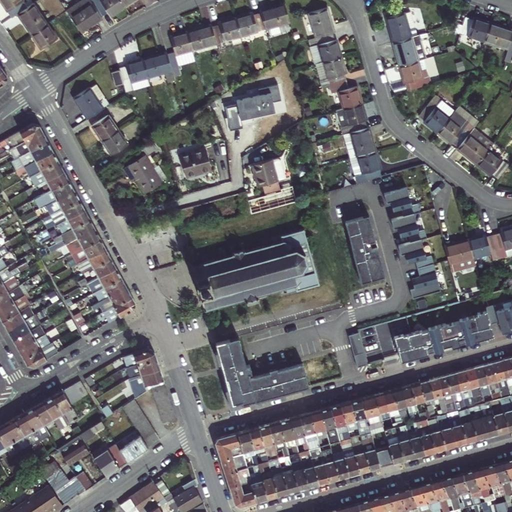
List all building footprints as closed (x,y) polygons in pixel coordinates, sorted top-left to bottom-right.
[(25,1),(24,0),(0,0),(8,11),(25,1)] [(69,12),(82,31),(103,17),(102,16),(91,0),(85,0),(69,11),(69,12)] [(112,16),(127,6),(123,0),(91,0),(102,16),(110,12),(112,16)] [(50,24),(36,2),(19,13),(33,35),(50,24)] [(260,11),(264,28),(289,21),(284,3),(259,9),(260,11)] [(311,10),(318,35),(335,30),(337,30),(330,5),(311,10)] [(236,16),(241,35),(264,28),(260,11),(253,13),(253,11),(236,16)] [(406,14),(412,37),(417,36),(411,12),(406,14)] [(387,19),(393,42),(394,42),(412,37),(406,14),(387,19)] [(212,25),(217,41),(241,35),(236,16),(219,21),(220,23),(212,25)] [(460,34),(486,42),(492,24),(474,18),(474,20),(465,17),(463,23),(460,34)] [(217,41),(212,25),(212,22),(188,29),(193,48),(217,41)] [(60,40),(50,24),(33,35),(44,51),(60,40)] [(509,50),(511,39),(511,30),(492,24),(486,42),(509,50)] [(193,48),(188,29),(171,34),(174,49),(167,51),(172,68),(180,66),(176,53),(193,48)] [(311,37),(317,61),(343,54),(339,37),(337,37),(335,30),(318,35),(311,37)] [(396,50),(400,66),(425,59),(420,43),(414,44),(412,37),(394,42),(396,49),(396,50)] [(172,68),(167,51),(167,49),(143,56),(148,75),(172,68)] [(343,54),(317,61),(324,86),(331,84),(349,79),(346,70),(348,69),(343,54)] [(148,75),(143,56),(126,61),(126,62),(119,65),(120,69),(124,81),(124,82),(126,89),(150,82),(148,75)] [(425,59),(400,66),(405,82),(407,82),(409,90),(432,84),(425,59)] [(124,81),(120,69),(111,71),(115,84),(124,81)] [(342,107),(360,102),(356,85),(351,87),(349,79),(331,84),(333,92),(337,91),(342,107)] [(88,117),(105,106),(91,83),(75,94),(88,117)] [(235,144),(250,139),(236,96),(215,103),(220,118),(226,116),(235,144)] [(438,135),(451,120),(437,109),(443,103),(437,97),(420,118),(426,123),(425,125),(438,135)] [(340,134),(365,127),(363,119),(365,118),(360,102),(342,107),(333,109),(340,134)] [(94,122),(103,137),(118,127),(109,112),(94,122)] [(451,120),(438,135),(453,147),(454,145),(459,149),(470,136),(464,131),(469,124),(456,113),(451,120)] [(8,136),(13,146),(42,131),(39,126),(32,124),(8,136)] [(347,158),(374,150),(367,126),(365,127),(340,134),(347,158)] [(118,127),(103,137),(112,151),(128,141),(118,127)] [(459,149),(458,151),(478,166),(489,151),(494,146),(474,130),(470,136),(459,149)] [(42,131),(13,146),(19,156),(47,141),(42,131)] [(52,150),(47,141),(19,156),(24,166),(52,150)] [(206,146),(180,153),(186,173),(211,167),(206,146)] [(489,151),(503,162),(507,156),(494,146),(489,151)] [(58,160),(52,150),(24,166),(29,175),(40,170),(58,160)] [(354,183),(379,176),(376,167),(378,167),(374,150),(347,158),(354,183)] [(489,151),(478,166),(491,177),(492,176),(498,181),(509,167),(503,162),(489,151)] [(145,154),(123,166),(131,179),(134,177),(143,191),(161,181),(145,154)] [(271,156),(251,162),(256,183),(277,178),(271,156)] [(63,170),(58,160),(40,170),(42,175),(32,181),(34,185),(63,170)] [(40,195),(68,179),(63,170),(34,185),(40,195)] [(45,205),(73,189),(68,179),(40,195),(45,205)] [(410,204),(406,187),(382,193),(385,203),(389,202),(392,210),(400,208),(402,216),(389,219),(392,229),(396,228),(399,236),(407,234),(409,242),(396,245),(399,255),(403,253),(405,262),(413,260),(418,277),(410,279),(412,288),(408,289),(410,299),(439,291),(430,254),(424,256),(419,239),(425,238),(423,228),(417,230),(413,213),(419,212),(416,202),(410,204)] [(78,198),(73,189),(45,205),(50,214),(78,198)] [(242,214),(250,212),(247,198),(244,189),(237,191),(242,214)] [(33,199),(38,208),(45,205),(40,195),(33,199)] [(57,223),(84,208),(78,198),(50,214),(43,218),(48,228),(55,224),(57,223)] [(89,218),(84,208),(57,223),(63,233),(89,218)] [(383,275),(367,213),(344,220),(359,281),(383,275)] [(89,218),(63,233),(61,234),(66,243),(94,228),(89,218)] [(71,253),(99,237),(94,228),(66,243),(71,253)] [(511,248),(511,228),(500,231),(501,233),(494,235),(499,252),(511,248)] [(228,303),(235,301),(236,302),(237,302),(237,301),(246,298),(246,299),(244,300),(245,301),(246,301),(247,304),(259,301),(258,299),(266,297),(265,294),(267,294),(267,292),(275,290),(275,291),(277,291),(276,289),(284,287),(285,289),(286,289),(287,293),(318,283),(304,229),(272,238),(273,241),(272,241),(272,244),(265,245),(265,244),(263,245),(263,246),(255,248),(255,247),(253,247),(254,249),(245,251),(245,250),(246,250),(246,248),(245,249),(244,248),(242,248),(243,250),(235,252),(234,250),(232,251),(233,252),(232,253),(232,254),(233,253),(233,254),(226,257),(225,255),(223,255),(224,257),(216,259),(215,258),(214,258),(214,260),(206,262),(205,260),(204,261),(204,262),(195,265),(194,264),(193,264),(193,265),(192,266),(192,268),(194,267),(196,277),(195,277),(195,278),(196,278),(201,297),(200,297),(201,299),(202,298),(204,307),(203,308),(204,309),(205,309),(205,311),(207,310),(207,309),(216,306),(216,308),(218,307),(218,306),(227,303),(227,305),(229,304),(228,303)] [(61,234),(52,239),(57,248),(66,243),(61,234)] [(485,235),(469,240),(475,259),(499,252),(494,235),(485,237),(485,235)] [(76,263),(105,247),(99,237),(71,253),(76,263)] [(469,240),(445,246),(453,274),(459,272),(457,264),(475,259),(469,240)] [(110,257),(105,247),(76,263),(82,272),(92,267),(110,257)] [(115,266),(110,257),(92,267),(95,272),(84,277),(87,282),(115,266)] [(477,267),(475,259),(457,264),(459,272),(477,267)] [(0,282),(12,275),(27,267),(25,262),(8,272),(5,267),(0,269),(0,282)] [(103,286),(121,276),(115,266),(87,282),(92,292),(94,291),(103,286)] [(0,282),(0,295),(18,285),(12,275),(0,282)] [(126,286),(121,276),(103,286),(94,291),(100,300),(126,286)] [(18,285),(0,295),(0,307),(23,294),(18,285)] [(126,286),(97,302),(102,311),(131,295),(126,286)] [(29,303),(23,294),(0,307),(0,317),(1,319),(29,303)] [(134,302),(131,295),(102,311),(108,321),(132,309),(134,302)] [(486,310),(490,324),(498,321),(501,333),(510,331),(509,327),(511,325),(511,299),(511,300),(511,303),(511,305),(496,310),(494,304),(485,307),(486,310)] [(1,319),(7,329),(34,313),(29,303),(1,319)] [(465,343),(493,336),(490,324),(486,310),(476,313),(477,314),(459,319),(459,320),(445,324),(445,323),(427,328),(428,329),(422,331),(421,330),(403,335),(403,333),(393,336),(399,355),(402,354),(404,360),(428,354),(428,353),(434,351),(434,352),(459,345),(459,344),(465,342),(465,343)] [(12,339),(29,329),(38,324),(40,323),(37,318),(34,313),(7,329),(12,339)] [(18,349),(44,333),(45,332),(40,323),(38,324),(29,329),(12,339),(18,349)] [(358,332),(348,335),(357,367),(368,364),(358,332)] [(49,343),(44,333),(18,349),(23,358),(49,343)] [(240,336),(216,343),(218,351),(219,351),(222,361),(221,362),(232,403),(243,400),(244,403),(255,400),(256,401),(309,387),(303,363),(279,370),(278,367),(270,369),(271,372),(252,377),(251,372),(254,371),(252,363),(248,364),(240,336)] [(53,347),(51,342),(23,358),(26,364),(34,366),(46,358),(43,353),(53,347)] [(123,356),(127,367),(137,364),(156,358),(154,351),(147,348),(123,356)] [(511,368),(509,357),(500,360),(504,377),(511,375),(511,368)] [(159,368),(156,358),(137,364),(127,367),(126,367),(129,378),(159,368)] [(500,360),(491,362),(496,380),(500,398),(509,395),(504,377),(500,360)] [(496,380),(491,362),(482,364),(487,382),(496,380)] [(482,364),(473,367),(478,385),(487,382),(482,364)] [(478,385),(473,367),(464,370),(469,387),(478,385)] [(163,379),(159,368),(129,378),(136,397),(146,390),(145,385),(163,379)] [(469,387),(464,370),(455,372),(465,407),(467,407),(474,405),(469,387)] [(455,372),(446,374),(456,410),(457,410),(465,407),(455,372)] [(446,374),(437,377),(445,405),(446,404),(447,407),(445,407),(447,412),(456,410),(446,374)] [(437,377),(428,379),(433,397),(437,396),(441,409),(437,410),(438,415),(447,412),(445,407),(447,407),(446,404),(445,405),(437,377)] [(428,379),(419,382),(426,408),(427,411),(432,410),(429,399),(433,397),(428,379)] [(80,380),(63,390),(71,404),(88,393),(80,380)] [(426,408),(419,382),(410,384),(415,403),(419,401),(421,410),(426,408)] [(166,390),(164,383),(152,387),(154,394),(166,390)] [(415,403),(410,384),(401,387),(406,405),(415,403)] [(401,387),(392,389),(397,408),(402,425),(405,424),(411,422),(410,420),(406,405),(401,387)] [(397,408),(392,389),(383,392),(388,410),(397,408)] [(78,417),(71,404),(63,390),(53,396),(63,413),(69,423),(79,418),(78,417)] [(169,397),(166,390),(154,394),(157,402),(169,397)] [(383,392),(374,394),(381,419),(382,421),(387,420),(384,411),(388,410),(383,392)] [(374,394),(360,398),(369,428),(372,427),(371,424),(374,424),(374,421),(381,419),(374,394)] [(53,396),(44,401),(59,429),(69,423),(63,413),(53,396)] [(159,410),(172,405),(169,397),(157,402),(159,410)] [(369,428),(360,398),(350,401),(359,434),(370,431),(369,428)] [(124,406),(128,413),(138,406),(134,400),(124,406)] [(44,401),(34,407),(43,424),(49,421),(55,432),(59,429),(44,401)] [(350,401),(340,404),(347,427),(352,426),(355,436),(359,434),(350,401)] [(508,430),(511,428),(511,403),(501,406),(508,430)] [(340,404),(330,406),(339,440),(350,437),(347,427),(340,404)] [(174,413),(172,405),(159,410),(162,417),(174,413)] [(107,406),(101,409),(106,417),(112,413),(107,406)] [(143,413),(138,406),(128,413),(132,419),(143,413)] [(330,406),(319,409),(327,436),(329,443),(333,442),(339,440),(330,406)] [(501,406),(491,409),(498,433),(508,430),(501,406)] [(43,424),(34,407),(24,412),(40,440),(50,435),(43,424)] [(319,409),(309,412),(317,439),(327,436),(319,409)] [(491,409),(480,412),(487,436),(498,433),(491,409)] [(31,446),(40,441),(40,440),(24,412),(15,418),(30,444),(31,446)] [(309,412),(299,415),(308,449),(319,446),(317,439),(309,412)] [(480,412),(470,415),(477,439),(487,436),(480,412)] [(136,426),(147,419),(143,413),(132,419),(136,426)] [(177,421),(174,413),(162,417),(164,425),(177,421)] [(299,415),(288,418),(296,444),(301,442),(302,447),(297,449),(298,452),(308,449),(299,415)] [(470,415),(460,418),(466,442),(477,439),(470,415)] [(30,444),(15,418),(5,423),(20,450),(30,444)] [(288,418),(278,421),(284,439),(288,438),(291,446),(296,444),(288,418)] [(460,418),(449,421),(456,445),(466,442),(460,418)] [(151,426),(147,419),(136,426),(140,433),(151,426)] [(83,440),(93,433),(104,425),(101,420),(80,435),(83,440)] [(49,421),(43,424),(50,435),(55,432),(49,421)] [(278,421),(268,423),(273,442),(278,441),(283,456),(288,455),(284,439),(278,421)] [(414,421),(411,422),(405,424),(414,457),(425,454),(418,430),(411,432),(410,427),(417,425),(415,421),(414,421)] [(449,421),(439,424),(445,448),(456,445),(449,421)] [(0,426),(0,438),(7,451),(10,456),(21,450),(20,450),(5,423),(0,426)] [(268,423),(258,426),(264,449),(269,448),(271,453),(266,455),(268,461),(278,458),(273,442),(268,423)] [(402,425),(395,426),(394,427),(396,430),(402,429),(403,433),(397,435),(404,460),(414,457),(405,424),(402,425)] [(439,424),(428,427),(435,451),(445,448),(439,424)] [(104,425),(93,433),(95,435),(106,428),(104,425)] [(155,433),(151,426),(140,433),(144,439),(155,433)] [(260,454),(255,455),(258,464),(268,461),(266,455),(264,449),(258,426),(248,429),(253,447),(258,446),(260,454)] [(435,451),(428,427),(418,430),(425,454),(435,451)] [(258,464),(255,455),(253,447),(248,429),(237,432),(240,443),(242,448),(243,452),(244,456),(250,454),(254,465),(258,464)] [(380,466),(375,450),(370,431),(359,434),(369,469),(380,466)] [(230,446),(240,443),(237,432),(217,437),(215,442),(220,459),(243,452),(242,448),(231,451),(230,446)] [(159,439),(155,433),(144,439),(149,446),(159,439)] [(350,437),(360,472),(369,469),(359,434),(355,436),(350,437)] [(89,451),(79,435),(76,437),(67,443),(58,449),(69,464),(89,451)] [(386,438),(389,446),(393,462),(404,460),(397,435),(386,438)] [(143,440),(141,436),(124,447),(120,441),(116,444),(128,462),(149,448),(148,447),(143,440)] [(339,440),(349,475),(360,472),(350,437),(339,440)] [(349,475),(339,440),(333,442),(336,452),(332,453),(339,478),(349,475)] [(320,450),(322,456),(329,481),(339,478),(332,453),(329,443),(319,446),(320,450)] [(128,462),(116,444),(95,458),(107,476),(128,462)] [(389,446),(375,450),(380,466),(393,462),(389,446)] [(44,448),(35,453),(38,459),(47,453),(44,448)] [(220,459),(225,473),(247,467),(244,456),(243,452),(220,459)] [(329,481),(322,456),(311,459),(318,484),(329,481)] [(66,503),(74,497),(65,484),(59,476),(46,457),(40,461),(37,463),(48,478),(66,503)] [(318,484),(311,459),(311,458),(301,461),(301,462),(308,487),(318,484)] [(511,473),(509,461),(498,464),(506,490),(506,493),(507,496),(511,495),(511,494),(511,491),(510,485),(511,485),(510,481),(511,480),(511,473)] [(308,487),(301,462),(291,465),(298,490),(308,487)] [(257,501),(268,498),(261,473),(259,467),(258,464),(254,465),(257,475),(250,477),(251,480),(254,489),(257,501)] [(498,464),(487,467),(495,493),(497,499),(507,496),(506,493),(502,495),(501,492),(506,490),(498,464)] [(298,490),(291,465),(281,468),(288,492),(298,490)] [(247,467),(225,473),(235,504),(240,506),(257,501),(254,489),(243,492),(240,483),(251,480),(250,477),(247,467)] [(487,467),(477,470),(483,489),(485,497),(495,493),(487,467)] [(288,492),(281,468),(271,471),(278,495),(288,492)] [(84,470),(76,475),(77,476),(86,490),(94,485),(84,470)] [(477,470),(466,473),(472,492),(476,505),(481,503),(479,495),(480,495),(478,490),(483,489),(477,470)] [(278,495),(271,471),(261,473),(268,498),(278,495)] [(466,473),(456,476),(461,495),(465,507),(470,506),(469,499),(467,493),(472,492),(466,473)] [(77,476),(70,481),(78,494),(79,495),(86,490),(77,476)] [(456,476),(446,479),(451,498),(455,510),(456,510),(460,509),(456,496),(461,495),(456,476)] [(446,479),(435,482),(441,501),(444,511),(448,511),(450,511),(446,499),(451,498),(446,479)] [(162,480),(155,484),(166,501),(173,497),(162,480)] [(70,481),(65,484),(74,497),(78,494),(70,481)] [(153,481),(120,504),(126,511),(146,511),(158,506),(166,501),(155,484),(153,481)] [(435,482),(425,484),(432,508),(433,511),(438,511),(437,507),(438,507),(437,502),(441,501),(435,482)] [(46,511),(54,507),(57,511),(64,505),(51,483),(33,495),(43,511),(46,511)] [(425,484),(415,488),(422,511),(421,511),(428,511),(428,510),(432,508),(425,484)] [(194,486),(166,502),(170,509),(177,505),(182,511),(202,499),(194,486)] [(415,488),(404,491),(410,509),(410,511),(419,511),(422,511),(415,488)] [(404,491),(394,494),(398,511),(404,511),(405,511),(410,509),(404,491)] [(476,505),(472,492),(467,493),(469,499),(470,506),(476,505)] [(398,511),(394,494),(383,496),(388,511),(398,511)] [(43,511),(33,495),(15,507),(18,511),(43,511)] [(388,511),(383,496),(373,499),(376,511),(388,511)] [(376,511),(373,499),(362,502),(365,511),(376,511)] [(365,511),(362,502),(352,505),(353,511),(365,511)] [(206,511),(203,503),(186,511),(206,511)]
